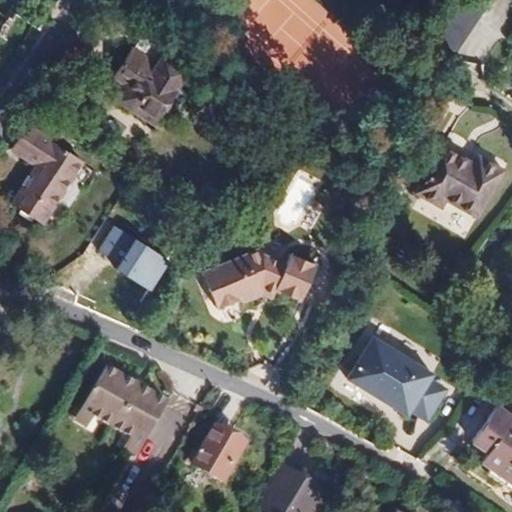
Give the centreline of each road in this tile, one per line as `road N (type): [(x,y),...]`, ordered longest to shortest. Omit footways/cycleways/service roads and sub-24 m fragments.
road 1 (residential): [(461,511),(303,415),(0,270)]
road 2 (residential): [(77,0),(0,122)]
